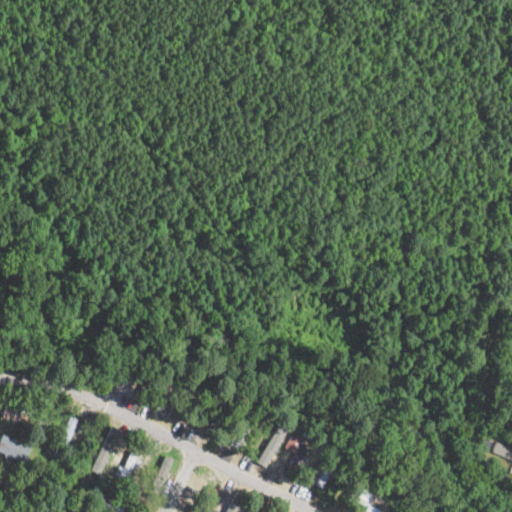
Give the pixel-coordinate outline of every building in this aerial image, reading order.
[(184,399),(196,385),(186,377),(174,390),(184,399)] [(118,428),(108,424),(91,470),(101,473),(118,428)] [(0,452),(26,460),(31,442),(0,433),(0,452)] [(286,460),(296,466),(309,445),(296,437),(280,464),(283,466),(286,460)] [(491,450),(511,458),(511,462),(509,471),(511,472),(511,447),(495,441),(491,450)] [(336,451),(328,448),(320,471),(311,468),(308,475),(314,477),(311,482),(323,487),(336,451)] [(173,457),(163,453),(149,488),(159,491),(173,457)] [(139,466),(141,457),(127,454),(124,466),(117,464),(114,475),(127,478),(130,465),(139,466)] [(228,490),(214,511),(233,511),(242,499),(228,490)]
